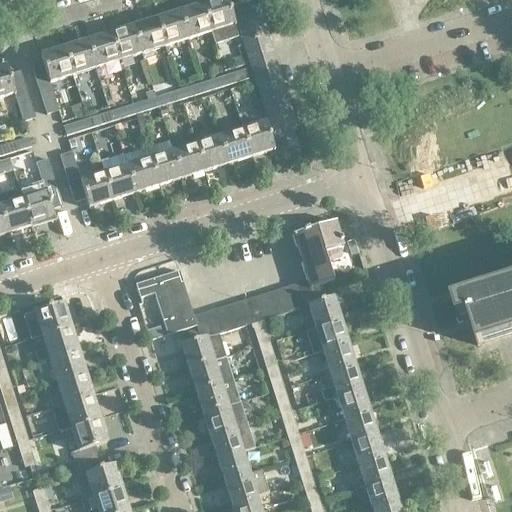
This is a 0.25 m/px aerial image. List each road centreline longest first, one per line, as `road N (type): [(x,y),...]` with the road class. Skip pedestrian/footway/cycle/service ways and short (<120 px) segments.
road 1 (residential): [(94,260),(357,178)]
road 2 (residential): [(178,511),(94,260)]
road 3 (residential): [(437,424),(357,178)]
road 4 (residential): [(323,68),(511,15)]
